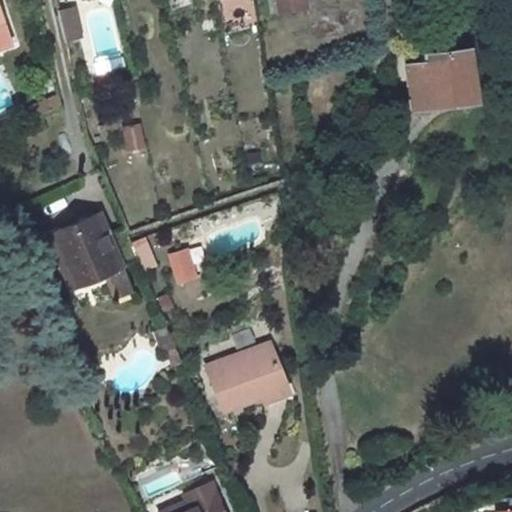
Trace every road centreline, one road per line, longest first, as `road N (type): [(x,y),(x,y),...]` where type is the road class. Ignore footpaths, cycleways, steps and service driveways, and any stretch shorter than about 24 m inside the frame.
road 1 (unknown): [(45,0),(85,162)]
road 2 (residential): [(371,511),(463,462),(511,450)]
